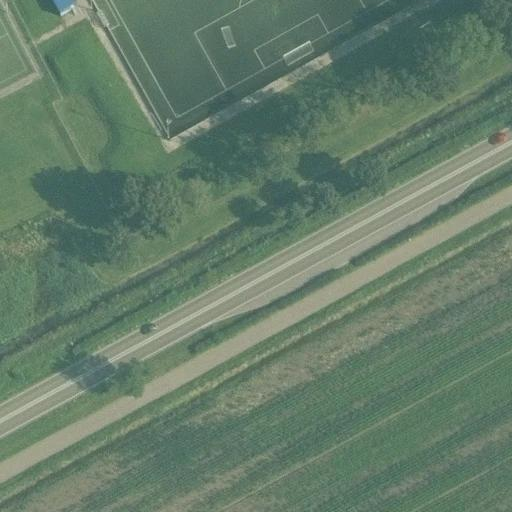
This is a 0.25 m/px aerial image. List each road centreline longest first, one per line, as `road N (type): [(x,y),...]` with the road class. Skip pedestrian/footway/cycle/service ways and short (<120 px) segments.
road 1 (unclassified): [(511,196),(0,475)]
road 2 (trunk): [(511,151),(0,426)]
